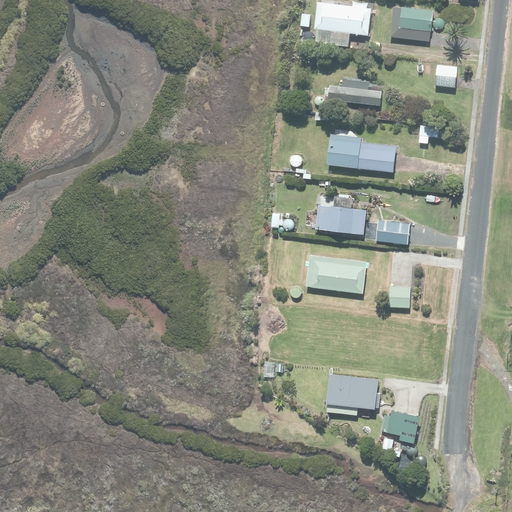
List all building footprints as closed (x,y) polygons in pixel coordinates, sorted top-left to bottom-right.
[(314,29),(317,29),(315,42),(347,46),(348,33),(367,36),(370,11),(318,4),(314,29)] [(431,12),(392,9),(390,38),(429,41),(431,12)] [(456,67),(435,65),(433,84),(453,87),(456,67)] [(328,85),(327,97),(380,103),(381,91),(368,90),(368,82),(342,79),(341,87),(328,85)] [(440,129),(420,127),(419,135),(439,138),(440,129)] [(360,140),(330,137),(327,164),(395,172),(398,147),(360,143),(360,140)] [(366,211),(319,206),(316,229),(364,235),(366,211)] [(407,223),(381,220),(378,242),(405,245),(407,223)] [(366,261),(309,255),(305,288),(362,294),(366,261)] [(413,288),(392,286),(389,306),(410,308),(413,288)] [(377,379),(331,374),(326,414),(356,418),(358,406),(374,408),(377,379)] [(389,410),(384,432),(402,436),(400,442),(413,445),(419,417),(389,410)]
